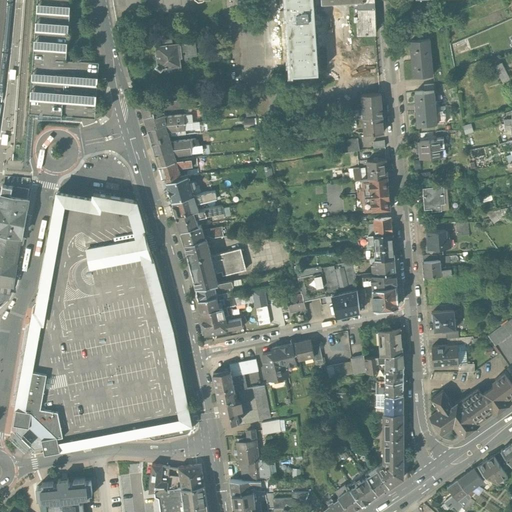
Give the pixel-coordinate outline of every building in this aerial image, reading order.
[(86,119),(95,119),(99,62),(67,60),(71,0),(37,0),(30,100),(30,113),(37,114),(37,119),(74,123),(75,118),(86,119)] [(288,0),(291,69),(317,68),(314,0),(288,0)] [(359,0),(360,12),(358,12),(359,27),(376,26),(375,0),(359,0)] [(156,43),(159,61),(156,64),(161,68),(163,65),(164,65),(165,71),(181,69),(180,54),(197,52),(196,39),(180,40),(180,34),(164,36),(165,42),(156,43)] [(429,38),(411,40),(414,75),(432,73),(429,38)] [(503,62),(496,66),(504,82),(511,79),(503,62)] [(364,114),(383,112),(381,89),(362,90),(364,114)] [(418,124),(447,121),(446,112),(435,113),(433,90),(415,92),(418,124)] [(181,97),(140,101),(144,116),(163,111),(164,111),(163,106),(166,106),(181,105),(181,97)] [(254,105),(245,106),(246,115),(255,114),(254,105)] [(184,115),(165,117),(163,111),(144,116),(148,129),(167,124),(184,122),(185,122),(184,116),(184,115)] [(383,112),(364,114),(365,129),(384,128),(383,112)] [(253,117),(244,117),(244,125),(254,124),(253,117)] [(199,120),(192,121),(185,122),(184,122),(185,129),(194,128),(195,131),(200,131),(199,120)] [(185,129),(184,122),(167,124),(148,129),(151,142),(169,136),(167,131),(185,129)] [(419,132),(420,140),(437,138),(437,136),(437,131),(419,132)] [(348,136),(350,148),(361,147),(359,134),(348,136)] [(155,154),(173,148),(189,147),(188,140),(171,142),(169,136),(151,142),(155,154)] [(437,138),(420,140),(420,141),(420,150),(421,156),(439,155),(442,154),(442,147),(445,147),(444,136),(437,136),(437,138)] [(176,160),(175,155),(191,153),(191,147),(189,147),(173,148),(155,154),(159,165),(176,160)] [(368,155),(369,174),(388,172),(386,154),(379,155),(379,152),(373,153),(373,155),(368,155)] [(191,159),(176,160),(159,165),(163,179),(180,173),(178,168),(192,166),(191,159)] [(355,176),(361,175),(360,164),(350,165),(351,177),(355,176)] [(369,174),(361,175),(364,206),(372,205),(373,206),(391,205),(388,172),(369,174)] [(192,188),(194,186),(196,186),(194,180),(190,181),(188,175),(166,181),(169,188),(168,188),(170,194),(172,201),(194,195),(192,188)] [(355,188),(355,176),(351,177),(343,178),(343,189),(355,188)] [(423,187),(425,207),(432,206),(433,209),(441,208),(441,202),(445,201),(443,185),(423,187)] [(29,191),(3,186),(1,196),(0,202),(0,287),(11,289),(13,290),(18,265),(15,265),(21,235),(29,191)] [(205,192),(207,200),(217,197),(215,189),(205,192)] [(356,190),(343,191),(345,208),(357,207),(356,190)] [(172,201),(176,215),(198,209),(196,202),(207,200),(205,192),(194,195),(172,201)] [(16,408),(14,423),(17,423),(16,434),(16,435),(25,443),(34,452),(46,449),(46,454),(147,434),(148,436),(150,437),(151,438),(152,439),(154,439),(157,439),(187,433),(190,432),(191,426),(173,330),(149,245),(137,202),(94,195),(93,199),(57,193),(37,312),(34,312),(31,326),(16,408)] [(223,205),(207,208),(205,208),(207,216),(212,215),(213,220),(225,217),(224,211),(227,211),(227,207),(223,208),(223,205)] [(198,209),(176,215),(181,231),(199,226),(195,215),(198,214),(199,217),(207,216),(205,208),(201,209),(198,209)] [(375,228),(376,232),(393,230),(391,214),(375,215),(375,228)] [(456,221),(458,233),(469,232),(468,219),(456,221)] [(201,225),(199,226),(181,231),(185,244),(206,238),(216,236),(214,228),(202,230),(201,225)] [(214,228),(216,236),(224,235),(223,226),(214,228)] [(446,229),(445,228),(427,229),(427,239),(428,239),(429,247),(436,246),(437,247),(438,248),(439,248),(440,247),(441,247),(441,246),(451,245),(450,236),(447,237),(446,229)] [(373,232),(375,246),(394,244),(393,230),(376,232),(373,232)] [(206,238),(185,244),(186,251),(208,246),(206,238)] [(375,246),(375,256),(395,254),(394,244),(375,246)] [(208,246),(186,251),(196,289),(218,284),(215,274),(222,272),(223,276),(246,270),(241,248),(211,256),(208,246)] [(377,271),(396,270),(395,254),(375,256),(377,271)] [(442,273),(441,267),(440,258),(423,260),(425,275),(442,273)] [(332,293),(357,287),(354,259),(321,265),(322,271),(327,294),(332,293)] [(444,266),(441,267),(442,273),(455,272),(455,268),(458,268),(457,265),(444,266)] [(373,279),(373,285),(397,281),(396,270),(377,271),(363,272),(364,280),(373,279)] [(301,292),(302,299),(325,295),(327,294),(322,271),(298,276),(301,292)] [(397,281),(373,285),(375,305),(399,303),(397,281)] [(215,291),(223,290),(222,284),(218,284),(196,289),(198,301),(217,297),(215,291)] [(357,287),(359,299),(366,299),(364,286),(357,287)] [(0,300),(9,302),(11,289),(0,287),(0,300)] [(264,287),(252,290),(255,308),(267,305),(264,287)] [(332,293),(334,298),(337,315),(360,309),(359,299),(357,287),(332,293)] [(301,292),(287,295),(290,310),(304,307),(302,299),(301,292)] [(287,295),(279,297),(282,312),(290,310),(287,295)] [(217,302),(217,297),(198,301),(201,312),(229,306),(227,300),(217,302)] [(232,317),(230,306),(229,306),(201,312),(205,334),(243,326),(241,318),(228,321),(228,318),(232,317)] [(432,312),(432,319),(434,318),(435,328),(446,328),(455,327),(454,318),(457,317),(456,309),(454,310),(454,309),(441,310),(434,310),(434,312),(432,312)] [(495,344),(511,332),(511,317),(488,334),(495,344)] [(24,325),(9,407),(16,408),(31,326),(24,325)] [(379,327),(381,353),(386,353),(403,350),(401,326),(379,327)] [(455,330),(455,327),(446,328),(447,337),(457,336),(458,336),(458,329),(455,330)] [(293,343),(296,359),(314,355),(315,355),(312,345),(311,339),(293,343)] [(459,363),(467,363),(466,342),(457,343),(432,345),(433,355),(433,365),(459,363)] [(268,380),(269,380),(284,377),(283,372),(289,371),(287,364),(297,362),(296,359),(293,343),(272,347),(273,352),(263,354),(268,380)] [(315,355),(314,355),(315,360),(323,358),(319,343),(312,345),(315,355)] [(386,365),(404,365),(403,350),(386,353),(386,365)] [(366,367),(376,366),(376,365),(380,364),(378,354),(365,356),(365,357),(366,367)] [(365,357),(352,359),(352,360),(354,372),(367,369),(366,367),(365,357)] [(229,365),(230,371),(234,392),(247,389),(244,375),(258,372),(256,359),(229,365)] [(326,366),(329,378),(354,372),(352,360),(326,366)] [(459,363),(459,371),(474,371),(474,363),(467,363),(459,363)] [(386,366),(386,379),(404,379),(404,365),(386,365),(386,366)] [(380,378),(386,379),(386,366),(376,366),(376,378),(380,378)] [(234,392),(230,371),(213,374),(217,395),(234,392)] [(269,380),(271,390),(291,385),(289,371),(283,372),(284,377),(269,380)] [(439,409),(434,412),(445,429),(453,423),(459,431),(476,419),(477,421),(493,410),(492,408),(508,396),(507,395),(511,391),(511,383),(504,372),(496,378),(498,382),(482,393),(479,388),(454,405),(443,389),(434,396),(442,407),(439,409)] [(386,381),(386,392),(404,393),(404,379),(386,379),(386,381)] [(264,386),(253,388),(259,420),(270,418),(264,386)] [(217,395),(223,425),(240,422),(238,411),(241,411),(239,401),(236,402),(234,392),(217,395)] [(385,392),(385,410),(403,411),(404,393),(386,392),(385,392)] [(434,396),(432,397),(439,409),(442,407),(434,396)] [(492,408),(493,410),(494,411),(511,400),(508,396),(492,408)] [(390,486),(403,476),(403,411),(385,410),(384,411),(384,461),(377,466),(390,486)] [(445,429),(434,412),(431,414),(442,431),(445,429)] [(476,419),(459,431),(461,434),(478,422),(477,421),(476,419)] [(281,431),(279,420),(261,423),(263,434),(281,431)] [(241,463),(258,461),(254,430),(247,430),(248,439),(239,440),(239,443),(238,444),(240,463),(241,463)] [(26,459),(34,452),(25,443),(16,435),(9,442),(26,459)] [(511,439),(511,440),(511,439),(511,440),(500,449),(511,464),(511,463),(511,439)] [(503,468),(508,465),(499,450),(493,454),(503,468)] [(482,469),(483,470),(496,480),(506,473),(503,468),(493,454),(488,458),(487,457),(482,460),(483,461),(479,463),(482,469)] [(243,480),(253,480),(260,479),(258,461),(241,463),(243,480)] [(390,486),(377,466),(365,474),(379,493),(390,486)] [(154,494),(166,492),(167,486),(160,486),(162,468),(152,467),(149,495),(154,494)] [(181,490),(204,488),(201,467),(179,470),(181,490)] [(457,479),(467,491),(471,488),(483,479),(474,467),(457,479)] [(363,505),(379,493),(365,474),(349,486),(363,504),(363,505)] [(454,505),(458,510),(470,496),(471,495),(467,491),(457,479),(448,485),(454,493),(445,500),(450,508),(454,505)] [(251,494),(250,489),(268,489),(268,482),(230,483),(232,496),(251,494)] [(41,490),(36,491),(37,503),(39,503),(39,506),(50,505),(51,510),(48,511),(82,511),(82,507),(79,508),(78,503),(89,501),(89,498),(91,498),(90,485),(84,486),(84,483),(72,484),(73,487),(68,487),(68,483),(57,483),(58,489),(53,489),(53,486),(41,487),(41,490)] [(352,511),(363,504),(349,486),(348,485),(337,494),(340,498),(350,511),(352,511)] [(154,494),(154,500),(158,501),(159,511),(206,511),(204,488),(181,490),(166,492),(154,494)] [(266,502),(265,496),(265,493),(254,494),(255,503),(260,502),(266,502)] [(256,511),(261,511),(260,502),(255,503),(254,494),(251,494),(232,496),(233,511),(256,511)] [(292,494),(292,500),(304,504),(309,494),(292,494)] [(274,511),(283,511),(286,511),(300,511),(304,504),(292,500),(274,500),(273,496),(265,496),(266,502),(267,511),(274,511)] [(475,500),(470,496),(462,507),(467,511),(475,500)] [(350,511),(340,498),(334,503),(331,499),(327,503),(329,506),(324,511),(350,511)]
